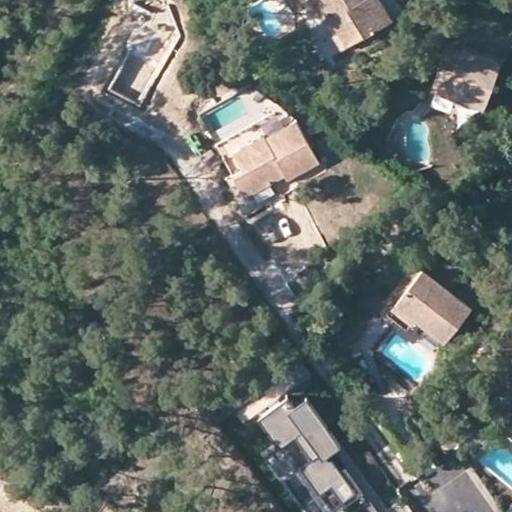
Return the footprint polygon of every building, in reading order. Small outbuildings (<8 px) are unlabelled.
[(296,0),(306,15),(313,10),(329,34),(336,29),(347,47),(387,21),(373,0),(296,0)] [(336,29),(329,34),(340,52),(347,47),(336,29)] [(498,62),(446,45),(430,92),(484,110),(498,62)] [(278,107),(213,142),(221,155),(223,159),(230,172),(239,167),(230,150),(260,134),(262,138),(295,121),(278,107)] [(317,162),(295,121),(262,138),(260,134),(230,150),(239,167),(230,172),(243,197),(272,181),(277,177),(282,175),(285,180),(317,162)] [(282,198),(272,181),(243,197),(253,214),(282,198)] [(393,217),(380,231),(386,237),(384,240),(391,246),(406,230),(393,217)] [(419,269),(388,309),(398,317),(409,326),(414,320),(443,342),(469,309),(419,269)] [(511,325),(509,323),(494,342),(495,368),(508,379),(511,377),(511,325)] [(423,381),(416,387),(422,394),(429,389),(423,381)] [(422,394),(416,387),(413,384),(393,401),(402,411),(422,394)] [(417,420),(432,410),(445,400),(436,387),(402,411),(412,424),(417,420)] [(308,398),(295,409),(288,400),(259,423),(281,451),(296,439),(313,460),(302,469),(322,495),(333,487),(345,502),(359,492),(331,456),(343,446),(308,398)] [(417,420),(423,428),(437,418),(432,410),(417,420)]
